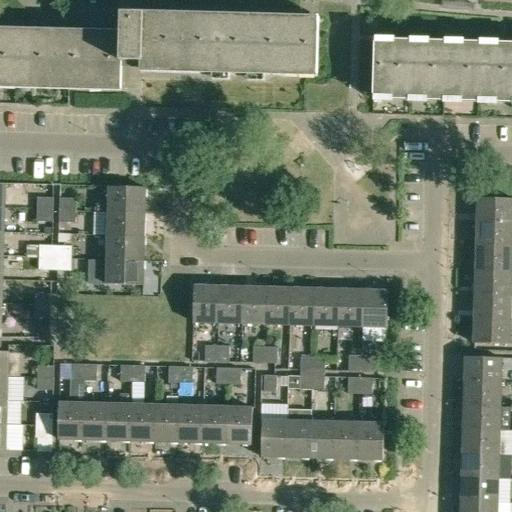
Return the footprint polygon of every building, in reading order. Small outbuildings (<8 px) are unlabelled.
[(121,68),(168,69),(317,74),(319,22),(146,18),(147,6),(122,5),(122,36),(0,32),(0,84),(121,88),(121,68)] [(511,46),(374,42),(373,94),(511,98),(511,46)] [(146,188),(109,187),(108,212),(146,213),(146,188)] [(37,209),(53,210),(53,198),(37,197),(37,209)] [(511,223),(511,198),(477,197),(476,222),(511,223)] [(59,210),(75,210),(76,198),(59,198),(59,210)] [(36,221),(52,222),(53,210),(37,209),(36,221)] [(75,210),(59,210),(58,222),(74,223),(75,210)] [(145,237),(146,213),(108,212),(108,236),(145,237)] [(511,247),(511,223),(476,222),(476,246),(511,247)] [(145,261),(145,237),(108,236),(107,260),(145,261)] [(56,246),(52,246),(40,246),(39,258),(55,259),(56,246)] [(55,259),(72,259),(72,247),(58,246),(56,246),(55,259)] [(511,247),(476,246),(475,270),(511,271),(511,247)] [(55,259),(39,258),(39,270),(50,271),(55,271),(55,259)] [(71,271),(72,259),(55,259),(55,271),(58,271),(71,271)] [(107,285),(128,285),(144,285),(145,261),(107,260),(107,285)] [(511,295),(511,271),(475,270),(474,294),(511,295)] [(218,324),(219,287),(194,286),(193,323),(218,324)] [(243,288),(219,287),(218,324),(242,325),(243,288)] [(243,288),(242,325),(266,325),(267,288),(243,288)] [(291,289),(267,288),(266,325),(290,326),(291,289)] [(315,290),(291,289),(290,326),(314,327),(315,290)] [(314,327),(338,327),(339,290),(315,290),(314,327)] [(363,291),(339,290),(338,327),(362,328),(363,291)] [(362,328),(386,329),(387,292),(363,291),(362,328)] [(35,293),(34,305),(49,306),(50,294),(35,293)] [(511,319),(511,295),(474,294),(474,318),(511,319)] [(49,318),(49,306),(34,305),(34,318),(49,318)] [(511,319),(474,318),(473,343),(510,344),(511,319)] [(205,345),(205,361),(217,362),(218,346),(205,345)] [(230,346),(218,346),(217,362),(230,362),(230,346)] [(253,347),(253,363),(265,363),(265,347),(253,347)] [(265,347),(265,363),(277,363),(278,347),(265,347)] [(0,352),(0,377),(8,378),(8,353),(0,352)] [(348,372),(354,372),(360,373),(361,356),(349,356),(348,372)] [(361,356),(360,373),(373,373),(373,356),(361,356)] [(313,374),(313,358),(301,358),(300,369),(300,374),(313,374)] [(313,374),(325,375),(325,372),(325,359),(313,358),(313,374)] [(465,358),(464,382),(501,383),(502,358),(465,358)] [(38,365),(37,377),(54,378),(54,365),(38,365)] [(72,381),(85,381),(85,365),(72,365),(72,381)] [(97,382),(98,366),(85,365),(85,381),(97,382)] [(133,383),(133,367),(121,366),(120,382),(133,383)] [(145,383),(146,367),(133,367),(133,383),(145,383)] [(168,383),(181,384),(181,368),(169,368),(168,383)] [(193,368),(181,368),(181,384),(193,384),(193,368)] [(229,369),(216,369),(216,384),(228,384),(229,369)] [(241,370),(229,369),(228,384),(241,385),(241,370)] [(300,374),(300,377),(288,376),(288,390),(312,390),(313,374),(300,374)] [(313,374),(312,390),(324,391),(325,378),(325,375),(313,374)] [(264,376),(263,392),(277,392),(277,376),(264,376)] [(54,390),(54,378),(37,377),(37,389),(54,390)] [(347,395),(360,395),(360,379),(348,378),(347,395)] [(372,379),(360,379),(360,395),(372,395),(372,379)] [(501,407),(501,383),(464,382),(463,406),(501,407)] [(83,403),(59,403),(58,440),(82,440),(83,403)] [(82,440),(106,441),(108,404),(83,403),(82,440)] [(132,405),(108,404),(106,441),(131,442),(132,405)] [(131,442),(155,442),(156,406),(132,405),(131,442)] [(180,406),(156,406),(155,442),(179,443),(180,406)] [(179,443),(203,444),(204,407),(180,406),(179,443)] [(511,407),(501,407),(463,406),(463,430),(500,431),(500,430),(511,430),(511,407)] [(203,444),(227,444),(228,408),(204,407),(203,444)] [(252,408),(228,408),(227,444),(251,445),(252,408)] [(52,427),(53,416),(36,415),(36,426),(52,427)] [(261,458),(286,458),(287,421),(262,420),(261,458)] [(311,422),(287,421),(286,458),(310,459),(311,422)] [(310,459),(334,460),(335,423),(311,422),(310,459)] [(334,460),(358,460),(359,423),(335,423),(334,460)] [(383,461),(384,424),(359,423),(358,460),(383,461)] [(36,426),(36,440),(52,440),(52,427),(36,426)] [(500,431),(463,430),(462,454),(500,455),(500,431)] [(499,479),(500,455),(462,454),(462,478),(499,479)] [(498,503),(499,479),(462,478),(461,502),(498,503)] [(498,511),(498,503),(461,502),(460,511),(498,511)]
